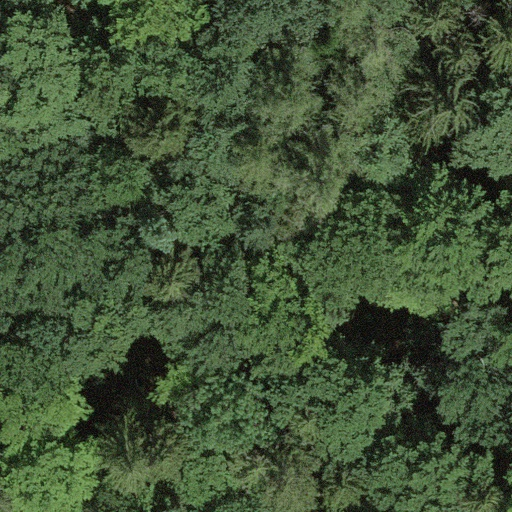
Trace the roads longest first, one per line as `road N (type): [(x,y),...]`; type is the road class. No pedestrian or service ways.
road 1 (track): [(350,511),(432,495),(511,465)]
road 2 (track): [(91,0),(30,101),(0,124)]
